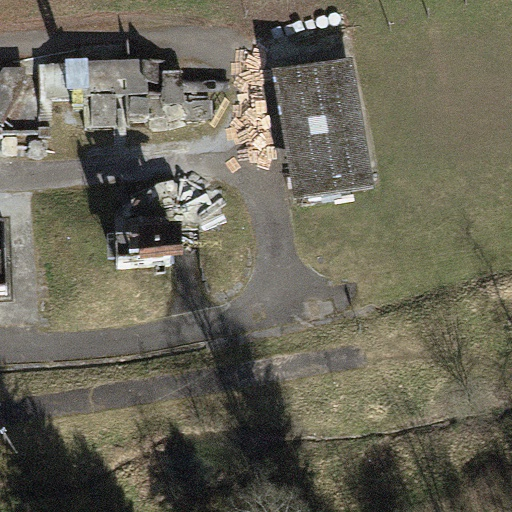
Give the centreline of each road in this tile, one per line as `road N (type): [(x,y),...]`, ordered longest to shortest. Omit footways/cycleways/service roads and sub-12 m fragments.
road 1 (track): [(0,42),(204,33),(249,66),(295,308)]
road 2 (track): [(367,357),(0,418)]
road 3 (track): [(0,344),(295,308)]
road 4 (track): [(0,173),(267,163)]
